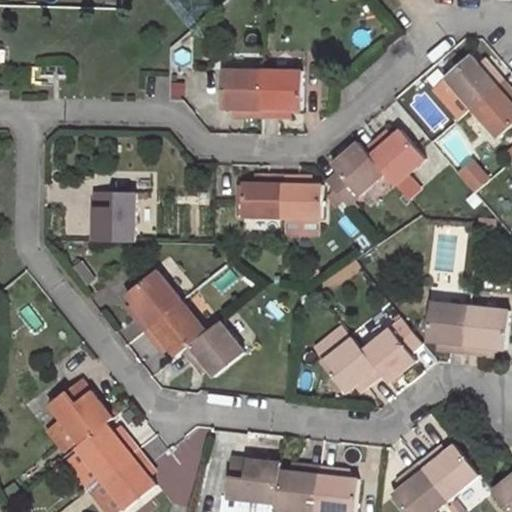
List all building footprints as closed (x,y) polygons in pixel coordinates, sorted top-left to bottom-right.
[(458,110),(460,113),(497,82),(484,66),(477,72),(470,65),(465,58),(435,83),(438,86),(431,92),(451,116),(458,110)] [(484,66),(478,59),(470,65),(477,72),(484,66)] [(257,70),(218,70),(217,109),(226,109),(235,110),(235,117),(256,118),(257,70)] [(295,110),(296,71),(257,70),(256,118),(277,118),(277,110),(287,110),(295,110)] [(460,113),(487,144),(501,132),(511,121),(511,114),(509,111),(504,104),(510,98),(497,82),(460,113)] [(277,118),(287,118),(287,110),(277,110),(277,118)] [(511,121),(501,132),(511,145),(511,121)] [(389,185),(420,158),(394,127),(386,133),(378,141),(373,135),(358,148),(379,173),(389,185)] [(386,133),(382,128),(373,135),(378,141),(386,133)] [(352,141),(326,164),(332,171),(321,181),(342,207),(379,173),(358,148),(352,141)] [(460,172),(474,192),(490,180),(476,160),(460,172)] [(237,184),(236,223),(276,224),(277,177),(257,176),(257,184),(247,184),(237,184)] [(257,176),(247,176),(247,184),(257,184),(257,176)] [(276,224),(315,225),(315,211),(315,186),(307,186),(297,186),(297,177),(277,177),(276,224)] [(307,178),(297,177),(297,186),(307,186),(307,178)] [(315,211),(338,210),(342,207),(321,181),(315,186),(315,211)] [(129,241),(131,192),(90,190),(88,240),(129,241)] [(175,300),(152,270),(121,293),(128,301),(134,308),(126,314),(138,330),(175,300)] [(150,345),(157,340),(163,349),(169,356),(176,350),(199,332),(175,300),(138,330),(150,345)] [(121,307),(126,314),(134,308),(128,301),(121,307)] [(463,306),(423,302),(422,317),(420,340),(430,341),(439,342),(438,351),(458,353),(463,306)] [(499,349),(502,310),(463,306),(458,353),(478,355),(479,347),(489,348),(499,349)] [(422,317),(401,314),(395,319),(414,344),(420,340),(422,317)] [(382,382),(409,361),(403,354),(414,344),(395,319),(356,350),(376,375),(382,382)] [(206,376),(236,353),(212,321),(199,332),(176,350),(189,366),(195,362),(200,369),(206,376)] [(316,362),(340,393),(348,386),(352,393),(376,375),(356,350),(346,338),(316,362)] [(150,345),(157,354),(163,349),(157,340),(150,345)] [(430,341),(429,350),(438,351),(439,342),(430,341)] [(478,355),(489,356),(489,348),(479,347),(478,355)] [(189,366),(194,373),(200,369),(195,362),(189,366)] [(103,419),(73,380),(41,405),(72,444),(98,424),(103,419)] [(129,450),(116,435),(110,439),(105,433),(98,424),(72,444),(68,448),(93,479),(129,450)] [(116,435),(111,429),(105,433),(110,439),(116,435)] [(442,451),(436,444),(429,450),(435,457),(442,451)] [(435,457),(429,450),(412,464),(441,500),(471,475),(448,446),(442,451),(435,457)] [(116,508),(117,510),(147,486),(141,479),(136,471),(142,466),(129,450),(93,479),(96,483),(116,508)] [(223,457),(219,498),(268,504),(272,470),(273,463),(223,457)] [(294,465),(286,464),(285,472),(293,473),(294,465)] [(396,486),(387,493),(401,511),(425,511),(441,500),(412,464),(398,476),(402,481),(396,486)] [(308,511),(314,467),(294,465),(293,473),(285,472),(272,470),(268,504),(268,509),(292,511),(308,511)] [(141,479),(148,473),(142,466),(136,471),(141,479)] [(308,511),(348,511),(352,480),(341,479),(333,478),(334,470),(314,467),(308,511)] [(341,479),(342,471),(334,470),(333,478),(341,479)] [(511,511),(511,471),(485,493),(500,511),(511,511)] [(398,476),(391,481),(396,486),(402,481),(398,476)] [(110,511),(116,508),(96,483),(84,493),(99,511),(110,511)]
